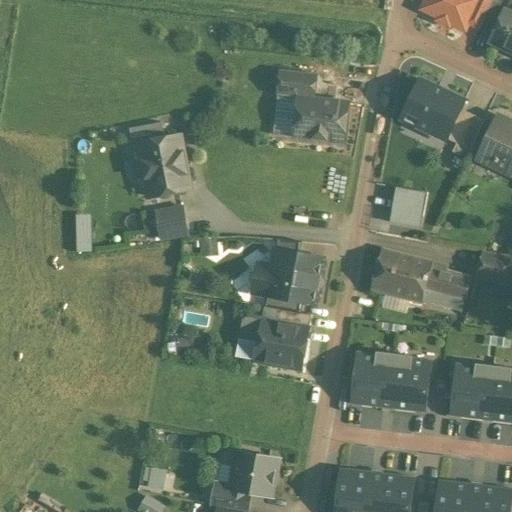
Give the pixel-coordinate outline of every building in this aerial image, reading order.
[(427,0),(423,10),(466,30),(469,24),(480,0),(427,0)] [(480,0),(469,24),(480,29),(486,17),(493,0),(480,0)] [(511,0),(493,0),(486,17),(500,24),(507,10),(508,10),(511,0)] [(511,11),(508,10),(507,10),(500,24),(492,42),(511,51),(511,11)] [(318,75),(282,71),(279,95),(300,98),(315,99),(318,75)] [(414,78),(406,74),(400,87),(408,90),(414,78)] [(466,101),(421,80),(403,120),(404,121),(420,128),(423,124),(448,136),(446,140),(448,141),(448,140),(462,110),(466,101)] [(315,99),(300,98),(295,138),(345,143),(350,104),(315,99)] [(486,121),(462,110),(448,140),(458,144),(454,153),(468,159),(486,121)] [(511,122),(500,117),(480,159),(511,173),(511,122)] [(448,136),(423,124),(420,128),(404,121),(399,131),(441,150),(446,140),(448,136)] [(163,123),(130,129),(134,147),(140,146),(140,144),(166,139),(163,123)] [(166,139),(140,144),(140,146),(150,198),(191,190),(181,137),(166,139)] [(378,200),(377,208),(390,211),(392,203),(378,200)] [(183,207),(158,212),(163,240),(188,235),(183,207)] [(390,211),(377,208),(374,220),(394,224),(396,212),(390,211)] [(431,225),(412,214),(404,229),(423,240),(431,225)] [(220,240),(202,241),(203,257),(221,256),(220,240)] [(302,242),(279,240),(276,252),(293,255),(293,254),(300,255),(302,242)] [(433,262),(384,250),(374,291),(422,303),(423,299),(426,289),(431,270),(433,262)] [(300,255),(293,254),(293,255),(276,252),(274,268),(260,265),(259,267),(255,289),(254,293),(268,296),(304,302),(315,304),(324,260),(300,255)] [(511,257),(485,252),(478,278),(505,285),(511,257)] [(431,270),(457,277),(458,269),(433,262),(431,270)] [(255,289),(259,267),(257,267),(246,273),(245,279),(253,288),(255,289)] [(457,277),(431,270),(426,289),(452,295),(457,277)] [(470,280),(457,277),(452,295),(465,299),(470,280)] [(463,309),(465,299),(452,295),(426,289),(423,299),(463,309)] [(304,302),(268,296),(266,307),(277,309),(301,314),(304,302)] [(301,314),(277,309),(275,321),(311,328),(313,316),(301,314)] [(275,321),(248,316),(243,320),(236,359),(303,371),(311,328),(275,321)] [(193,338),(175,339),(176,358),(194,356),(193,338)] [(379,354),(358,353),(352,404),(427,413),(433,362),(411,358),(411,365),(379,360),(379,354)] [(478,367),(458,364),(451,416),(511,423),(511,370),(510,371),(509,377),(478,373),(478,367)] [(279,460),(237,453),(234,471),(236,472),(233,486),(232,490),(252,494),(272,498),(279,460)] [(166,489),(170,469),(149,465),(145,485),(166,489)] [(411,511),(416,478),(340,469),(335,511),(411,511)] [(511,511),(511,489),(440,481),(435,511),(511,511)] [(252,494),(232,490),(233,486),(217,483),(213,506),(220,507),(249,511),(252,494)] [(146,497),(143,511),(163,511),(165,500),(146,497)]
